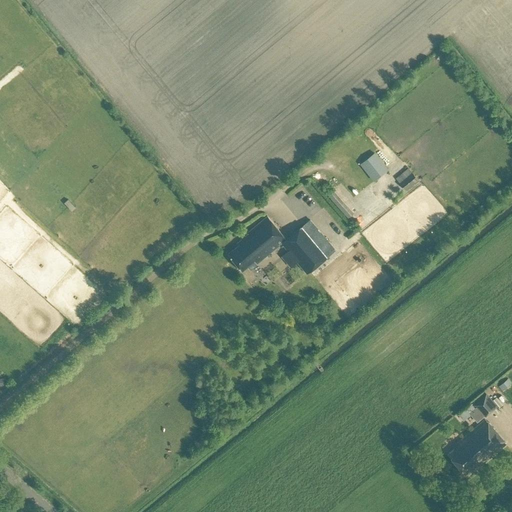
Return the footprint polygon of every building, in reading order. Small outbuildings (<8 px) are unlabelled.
[(374,153),(360,164),(373,181),(388,170),(374,153)] [(395,178),(405,190),(418,180),(408,168),(395,178)] [(310,219),(303,225),(286,240),(267,217),(241,239),(242,240),(237,244),(238,246),(229,254),(243,270),(248,266),(251,269),(279,245),(281,248),(284,246),(307,274),(336,249),(310,219)] [(260,262),(264,267),(278,258),(273,252),(260,262)] [(361,265),(368,259),(363,252),(356,258),(361,265)] [(508,379),(498,387),(502,391),(511,383),(508,379)] [(483,417),(496,406),(485,394),(473,405),(483,417)] [(506,444),(485,420),(453,447),(454,449),(448,454),(466,475),(468,473),(469,474),(506,444)]
